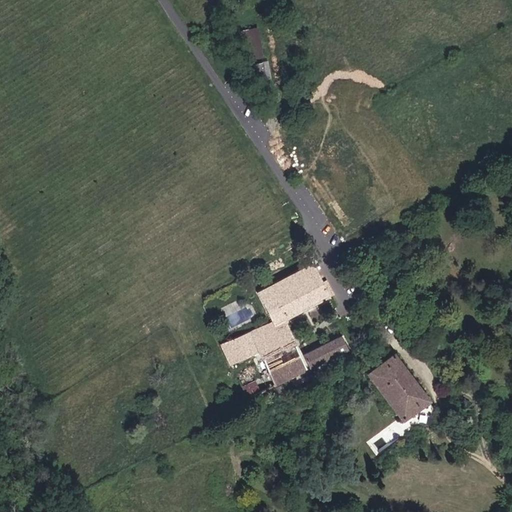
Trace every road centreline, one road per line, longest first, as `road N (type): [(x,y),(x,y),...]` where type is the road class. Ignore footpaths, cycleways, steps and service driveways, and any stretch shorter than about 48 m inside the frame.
road 1 (track): [(359,296),(169,0)]
road 2 (unclassified): [(0,396),(45,511)]
